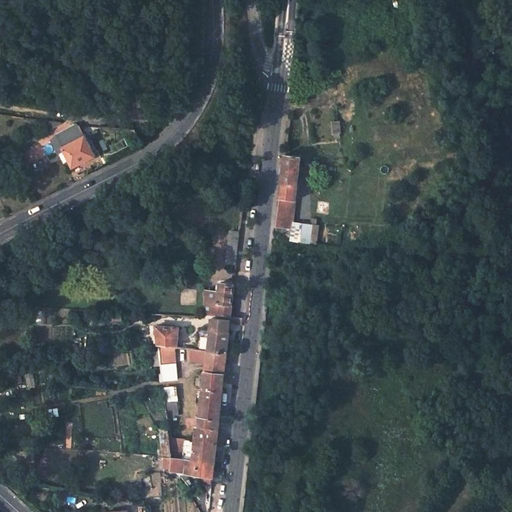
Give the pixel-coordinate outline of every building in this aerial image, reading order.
[(320,69),(311,69),(311,81),(319,82),(320,69)] [(95,156),(79,126),(58,137),(64,151),(73,168),(95,156)] [(58,137),(52,140),(59,154),(64,151),(58,137)] [(300,174),(302,157),(286,155),(276,229),(291,240),(294,222),(297,197),(300,174)] [(311,243),(313,225),(310,224),(294,222),(291,240),(311,243)] [(311,243),(317,244),(319,225),(315,225),(313,225),(311,243)] [(240,235),(230,234),(227,264),(237,264),(240,235)] [(231,318),(235,285),(221,284),(221,287),(220,293),(217,292),(206,291),(207,301),(205,315),(220,316),(220,315),(230,317),(230,318),(231,318)] [(227,354),(230,321),(212,319),(211,329),(199,328),(197,351),(227,354)] [(179,329),(157,326),(159,346),(175,348),(177,348),(179,329)] [(159,346),(161,365),(176,364),(175,348),(159,346)] [(77,347),(66,349),(67,356),(78,355),(77,347)] [(192,350),(191,360),(208,362),(226,364),(227,354),(197,351),(192,350)] [(90,358),(77,360),(78,368),(91,367),(90,358)] [(208,362),(207,370),(225,372),(226,364),(208,362)] [(176,366),(162,367),(163,382),(178,380),(176,366)] [(225,372),(207,370),(207,372),(202,372),(201,387),(205,387),(201,418),(219,420),(225,372)] [(33,372),(25,374),(28,386),(35,385),(33,372)] [(175,387),(164,389),(166,400),(177,399),(175,387)] [(177,402),(166,403),(168,417),(179,416),(177,402)] [(201,418),(200,427),(218,429),(219,420),(201,418)] [(200,427),(197,427),(195,441),(171,439),(173,458),(214,464),(218,429),(200,427)] [(122,432),(104,433),(104,441),(122,440),(122,432)] [(161,438),(164,457),(173,458),(171,439),(161,438)] [(172,470),(172,472),(213,478),(214,464),(173,458),(172,470)]
